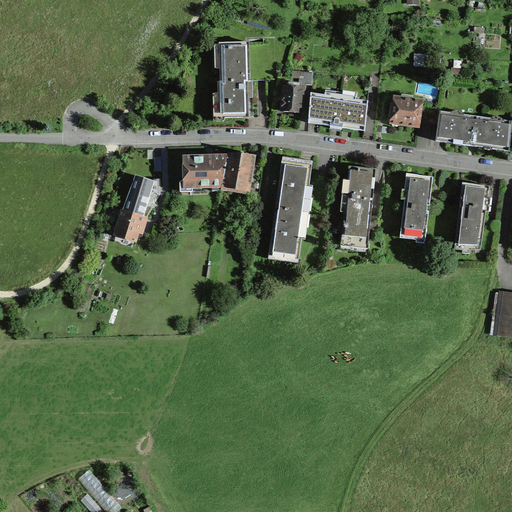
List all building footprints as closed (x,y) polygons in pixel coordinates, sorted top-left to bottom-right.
[(218,82),(218,118),(248,117),(248,89),(253,89),(253,84),(252,80),(250,80),(249,42),(219,43),(220,82),(218,82)] [(291,112),(291,109),(302,110),(304,88),(284,86),(282,108),(284,108),(284,111),(291,112)] [(368,101),(311,93),(309,123),(330,126),(330,128),(336,129),(341,130),(342,127),(364,131),(368,101)] [(420,122),(438,124),(440,111),(440,108),(422,106),(423,101),(412,99),(411,100),(402,99),(402,98),(394,97),(390,123),(393,126),(397,126),(400,124),(408,125),(419,127),(420,122)] [(449,112),(440,111),(438,124),(436,141),(453,143),(453,140),(463,142),(463,144),(470,146),(483,147),(483,144),(493,146),(492,149),(509,151),(511,121),(504,120),(504,122),(503,123),(490,121),(489,120),(490,118),(464,114),(464,116),(462,117),(450,115),(449,114),(449,112)] [(228,155),(227,156),(227,159),(222,186),(247,190),(248,186),(250,187),(250,184),(251,184),(251,180),(249,176),(251,164),(254,162),(255,158),(253,155),(249,155),(246,157),(239,157),(237,156),(234,154),(231,153),(228,155)] [(222,186),(227,159),(214,159),(214,156),(213,156),(208,156),(206,156),(206,159),(195,159),(195,156),(183,157),(184,181),(184,187),(222,186)] [(275,208),(305,212),(311,171),(300,170),(301,164),(282,161),(278,188),(275,208)] [(376,169),(349,166),(347,187),(344,212),(371,215),(376,169)] [(418,175),(406,173),(405,189),(406,189),(405,200),(406,200),(405,203),(405,207),(404,207),(400,237),(425,240),(425,241),(429,211),(426,210),(427,210),(427,209),(428,208),(428,207),(428,206),(427,205),(429,205),(433,177),(418,175)] [(481,250),(490,186),(477,184),(462,182),(454,249),(463,250),(463,249),(481,250)] [(122,210),(142,216),(144,209),(147,211),(148,207),(151,208),(152,206),(155,196),(148,194),(149,191),(130,185),(122,210)] [(305,212),(275,208),(271,238),(269,255),(298,259),(305,212)] [(142,216),(122,210),(115,235),(135,241),(138,232),(142,233),(143,230),(144,226),(140,225),(143,216),(142,216)] [(370,243),(368,243),(371,215),(344,212),(343,225),(340,249),(369,252),(370,243)] [(511,294),(499,293),(494,333),(511,334),(511,294)]
